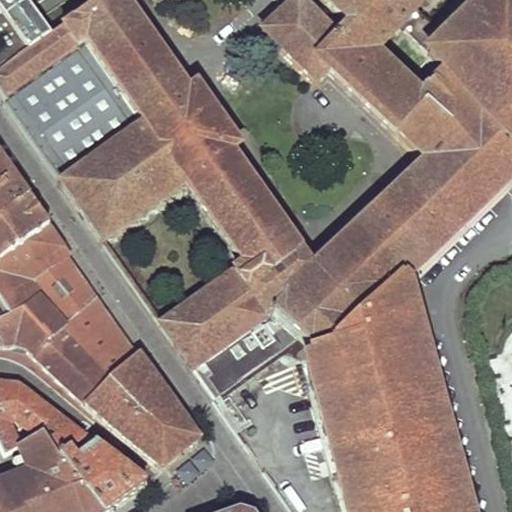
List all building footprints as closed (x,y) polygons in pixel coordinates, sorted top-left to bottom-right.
[(0,0),(0,102),(104,248),(185,192),(241,272),(160,329),(211,402),(266,363),(269,369),(289,355),(307,358),(348,511),(461,511),(396,271),(404,264),(511,167),(511,0),(493,0),(478,15),(453,41),(409,0),(143,0),(150,7),(161,0),(164,0),(167,6),(173,0),(334,0),(341,6),(332,16),(314,0),(313,0),(309,3),(304,0),(291,0),(257,35),(312,89),(327,72),(409,150),(346,202),(286,251),(224,166),(233,158),(191,98),(181,104),(108,0),(76,0),(87,15),(49,41),(26,9),(32,2),(30,0),(0,0)] [(0,219),(28,200),(0,161),(0,219)] [(0,262),(50,231),(28,200),(0,219),(0,262)] [(0,303),(10,320),(0,324),(0,349),(6,350),(21,350),(28,354),(88,408),(140,358),(50,231),(0,262),(0,303)] [(140,358),(88,408),(123,439),(158,469),(167,469),(180,458),(196,444),(196,437),(140,358)] [(58,460),(71,452),(86,441),(59,421),(34,401),(17,388),(0,385),(0,448),(6,458),(16,452),(20,450),(9,429),(15,424),(32,443),(39,439),(58,460)] [(32,443),(20,450),(16,452),(29,475),(0,488),(0,511),(96,511),(58,460),(39,439),(32,443)] [(58,460),(96,511),(110,511),(121,505),(141,491),(141,483),(100,452),(94,449),(79,458),(71,452),(58,460)]
